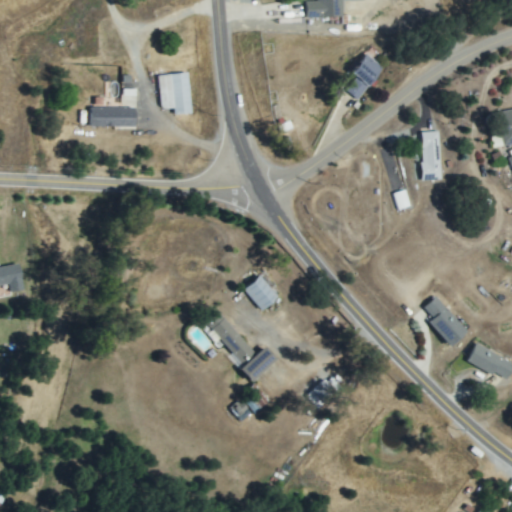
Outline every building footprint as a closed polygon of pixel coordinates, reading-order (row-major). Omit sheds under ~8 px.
[(309,3),(318,3),(318,0),(344,0),(343,17),(308,15),(309,3)] [(380,64),(364,98),(347,90),(363,56),(380,64)] [(162,110),(161,76),(187,75),(188,110),(162,110)] [(133,109),(133,126),(91,125),(91,108),(133,109)] [(511,110),(511,143),(493,147),(488,115),(511,110)] [(439,132),(440,179),(424,179),(423,132),(439,132)] [(394,195),(404,192),(409,204),(398,208),(394,195)] [(17,264),(0,266),(0,285),(7,284),(8,293),(22,291),(17,264)] [(258,277),(276,297),(262,310),(244,290),(258,277)] [(424,308),(438,297),(464,333),(450,344),(424,308)] [(245,366),(205,323),(216,313),(256,356),(245,366)] [(511,363),(511,366),(506,378),(469,359),(476,345),(511,363)] [(334,392),(323,380),(304,397),(315,410),(334,392)] [(257,409),(243,394),(253,385),(267,400),(257,409)]
